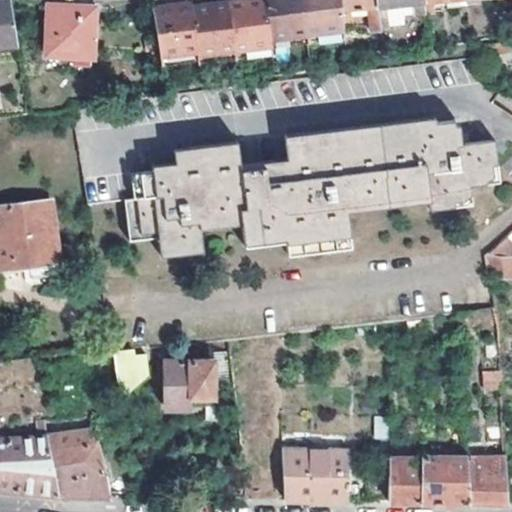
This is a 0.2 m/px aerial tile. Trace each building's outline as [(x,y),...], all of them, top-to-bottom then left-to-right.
[(264,0),(265,1),(269,38),(306,34),(302,0),(264,0)] [(302,0),(306,34),(343,30),(341,9),(339,0),(302,0)] [(339,0),(341,9),(365,7),(370,33),(381,32),(378,12),(376,0),(339,0)] [(413,15),(425,14),(423,2),(422,0),(376,0),(378,12),(387,11),(386,5),(412,2),(413,15)] [(270,49),(269,38),(265,1),(247,2),(230,4),(234,50),(236,61),(271,58),(270,49)] [(0,4),(0,50),(17,49),(10,3),(0,4)] [(156,58),(197,54),(192,9),(192,7),(192,4),(173,7),(157,8),(150,9),(156,58)] [(234,50),(230,4),(208,6),(192,7),(192,9),(197,54),(234,50)] [(70,11),(48,11),(46,58),(91,58),(92,12),(70,11)] [(306,34),(307,45),(344,41),(343,30),(306,34)] [(269,38),(270,49),(307,45),(306,34),(269,38)] [(509,51),(508,41),(478,47),(479,56),(509,51)] [(202,64),(213,63),(236,61),(234,50),(197,54),(198,64),(202,64)] [(374,60),(385,58),(384,50),(373,53),(374,60)] [(197,54),(156,58),(157,68),(198,64),(197,54)] [(213,63),(202,64),(204,83),(216,82),(213,63)] [(434,118),(285,137),(287,160),(240,166),(236,143),(175,151),(177,165),(152,167),(153,172),(132,175),(136,199),(124,200),(130,244),(158,241),(161,260),(203,254),(201,231),(240,227),(244,249),(286,244),(288,256),(351,248),(347,212),(429,201),(430,210),(473,205),(470,187),(500,183),(493,141),(457,145),(452,121),(435,122),(434,118)] [(0,205),(0,266),(26,264),(28,279),(58,276),(49,201),(0,205)] [(511,242),(507,237),(490,252),(504,254),(511,246),(511,242)] [(487,255),(489,274),(511,277),(511,254),(504,254),(490,252),(487,255)] [(26,264),(0,266),(0,277),(0,282),(28,279),(26,264)] [(495,306),(457,311),(458,333),(481,329),(485,357),(499,357),(498,331),(495,306)] [(422,316),(405,319),(406,331),(422,329),(422,316)] [(146,345),(129,347),(132,366),(148,365),(146,345)] [(213,359),(165,360),(165,406),(192,406),(193,402),(214,402),(213,359)] [(482,371),(483,386),(501,385),(500,370),(482,371)] [(484,405),(502,405),(501,385),(483,386),(484,405)] [(94,431),(45,441),(47,452),(96,444),(94,431)] [(69,496),(109,496),(104,472),(101,472),(96,444),(47,452),(45,441),(0,441),(0,490),(33,493),(69,496)] [(127,485),(134,484),(127,442),(121,443),(127,485)] [(331,501),(360,501),(360,484),(348,484),(348,450),(281,449),(284,500),(331,501)] [(444,503),(469,503),(466,456),(421,455),(421,457),(421,503),(444,503)] [(505,458),(466,456),(469,503),(483,504),(507,504),(505,458)] [(421,457),(390,458),(387,502),(402,502),(421,503),(421,457)]
